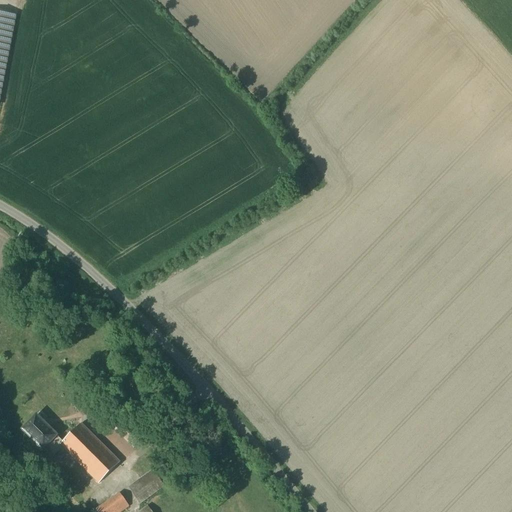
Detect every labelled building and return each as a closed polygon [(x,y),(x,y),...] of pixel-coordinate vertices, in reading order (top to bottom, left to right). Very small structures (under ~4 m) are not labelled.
[(0,82),(13,16),(0,13),(0,82)] [(60,446),(63,443),(36,416),(22,430),(43,451),(46,447),(55,456),(63,448),(60,446)] [(142,440),(121,419),(112,428),(133,449),(142,440)] [(63,443),(60,446),(63,448),(98,484),(119,463),(81,425),(63,443)] [(152,471),(128,488),(140,505),(164,487),(152,471)] [(120,494),(96,511),(120,511),(129,507),(120,494)]
